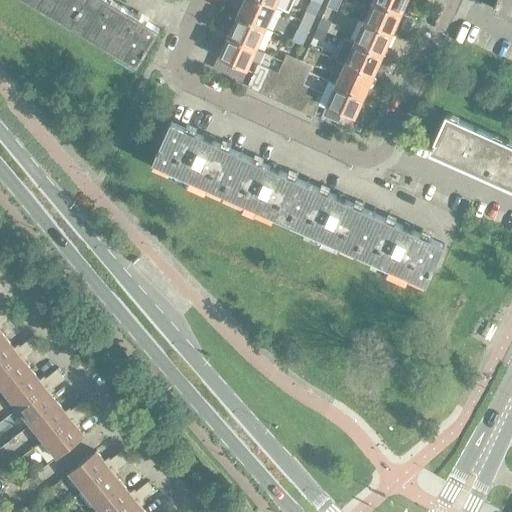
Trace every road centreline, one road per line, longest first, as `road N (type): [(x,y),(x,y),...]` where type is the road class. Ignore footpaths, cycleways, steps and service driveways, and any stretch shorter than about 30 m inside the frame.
road 1 (secondary): [(331,511),(0,127)]
road 2 (secondary): [(0,166),(295,511)]
road 3 (residential): [(200,14),(182,58),(184,78),(198,90),(356,160),(384,153)]
road 4 (residential): [(115,417),(0,273)]
road 5 (residential): [(384,153),(450,1)]
road 6 (residential): [(6,511),(115,417)]
road 7 (residential): [(511,207),(384,153)]
road 8 (residential): [(189,511),(115,417)]
